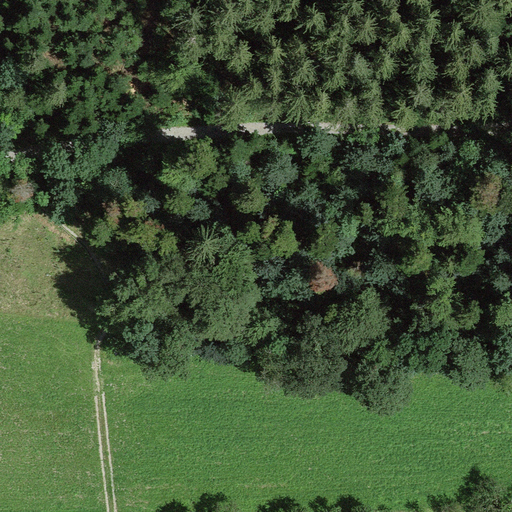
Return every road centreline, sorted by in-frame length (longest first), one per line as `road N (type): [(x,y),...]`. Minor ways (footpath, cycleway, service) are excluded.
road 1 (track): [(0,173),(451,139),(511,127)]
road 2 (track): [(98,386),(109,511)]
